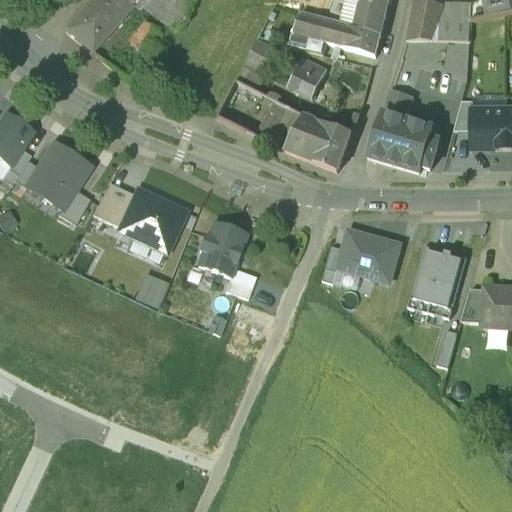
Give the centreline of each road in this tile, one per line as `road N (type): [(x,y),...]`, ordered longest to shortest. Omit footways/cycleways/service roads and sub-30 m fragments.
road 1 (tertiary): [(0,42),(94,115),(290,188),(350,196)]
road 2 (track): [(199,511),(319,227),(321,194)]
road 3 (residential): [(350,196),(350,172),(402,0)]
road 4 (tertiary): [(350,196),(511,196)]
